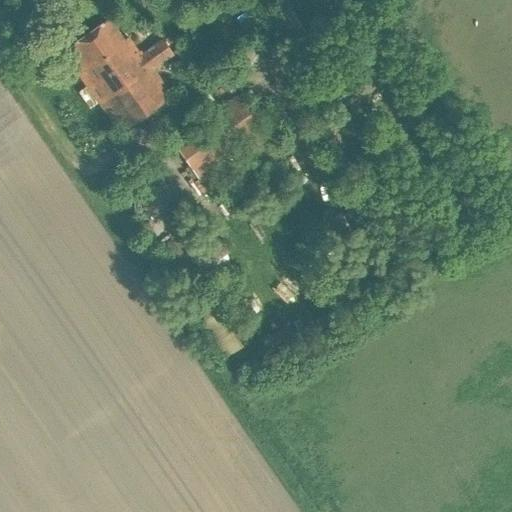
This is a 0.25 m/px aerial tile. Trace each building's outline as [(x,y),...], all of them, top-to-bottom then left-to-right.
[(305,34),(283,2),(272,9),(295,41),(305,34)] [(175,94),(171,88),(168,90),(150,65),(170,51),(162,41),(142,55),(140,51),(138,52),(127,37),(123,40),(108,19),(62,51),(120,133),(153,110),(175,94)] [(251,49),(263,66),(277,55),(265,39),(251,49)] [(323,89),(339,112),(372,88),(356,65),(323,89)] [(171,141),(196,178),(266,128),(241,92),(171,141)] [(216,231),(195,246),(208,265),(230,250),(216,231)] [(176,239),(161,248),(171,264),(186,255),(176,239)]
